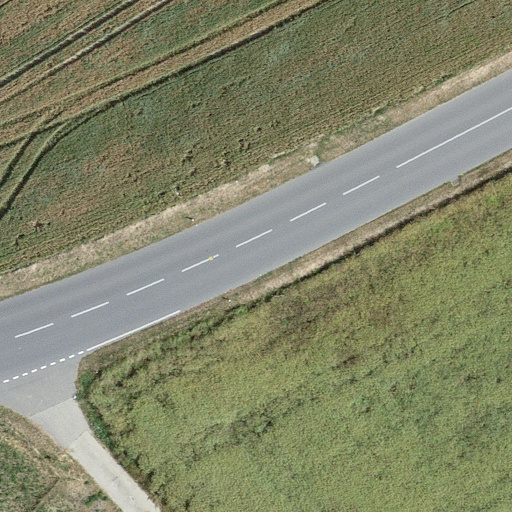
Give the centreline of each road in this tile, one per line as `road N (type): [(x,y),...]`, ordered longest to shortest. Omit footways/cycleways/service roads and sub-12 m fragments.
road 1 (secondary): [(0,343),(144,288),(511,108)]
road 2 (track): [(0,357),(144,511)]
